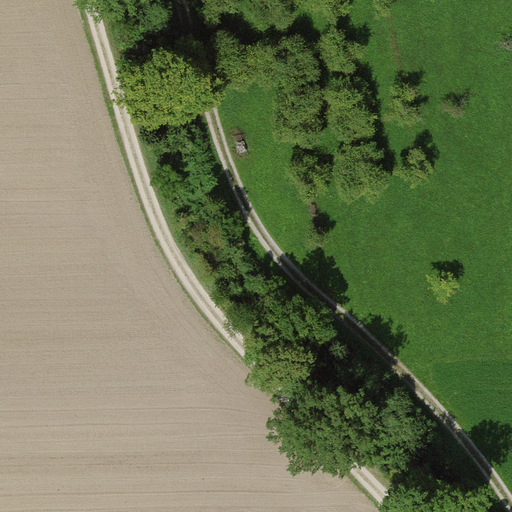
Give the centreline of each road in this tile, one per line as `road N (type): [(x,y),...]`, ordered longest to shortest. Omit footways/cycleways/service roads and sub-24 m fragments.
road 1 (track): [(399,511),(176,265),(159,233),(88,0)]
road 2 (track): [(511,494),(434,403),(286,269),(251,219),(181,0)]
